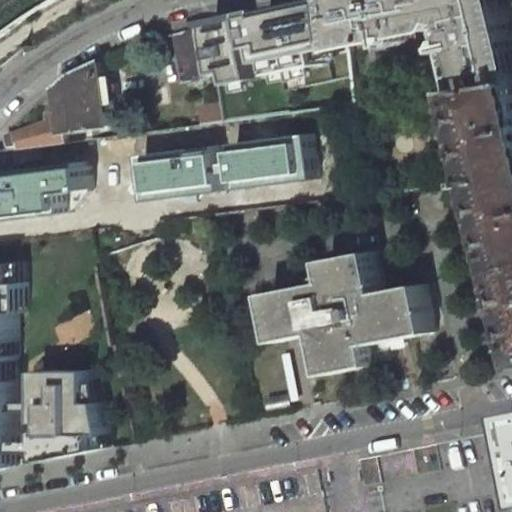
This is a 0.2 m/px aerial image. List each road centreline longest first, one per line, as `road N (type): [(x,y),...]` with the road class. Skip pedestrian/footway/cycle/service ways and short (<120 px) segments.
road 1 (residential): [(511,406),(11,511)]
road 2 (tertiary): [(180,0),(67,44),(0,99)]
